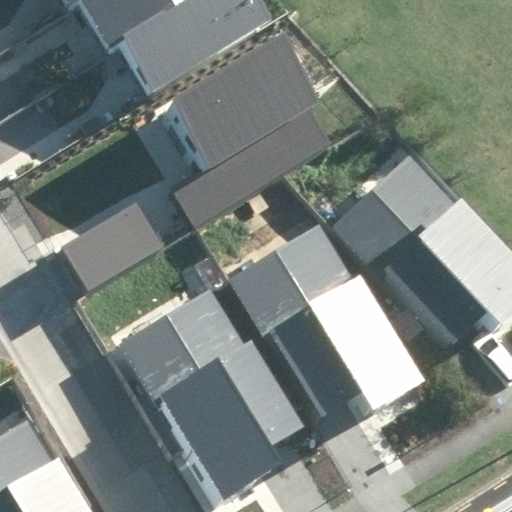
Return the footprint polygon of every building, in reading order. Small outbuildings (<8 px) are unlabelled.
[(118,46),(145,96),(267,30),(250,0),(56,0),(63,12),(77,4),(103,53),(118,46)] [(167,189),(193,229),(327,141),(306,108),(314,103),(275,42),(164,115),(199,168),(167,189)] [(334,228),(444,350),(477,320),(492,336),(511,318),(511,266),(412,157),(334,228)] [(54,239),(81,288),(165,242),(138,193),(54,239)] [(223,281),(317,423),(349,402),(362,422),(423,382),(316,220),(223,281)] [(115,345),(218,507),(272,473),(262,458),(305,431),(212,284),(115,345)] [(84,511),(25,419),(0,434),(0,511),(84,511)]
